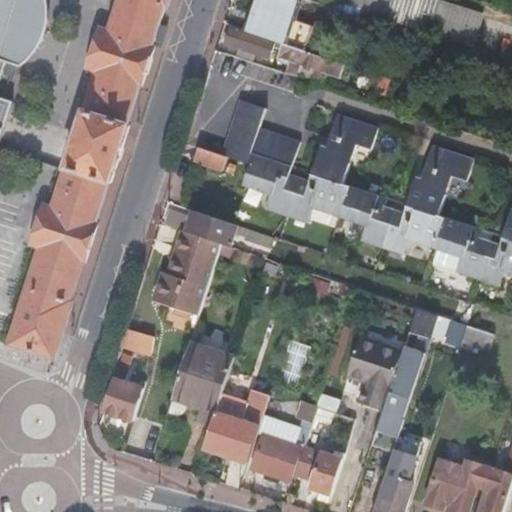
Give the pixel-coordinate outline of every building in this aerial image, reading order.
[(0,0),(0,172),(3,173),(22,109),(0,96),(11,66),(27,70),(52,36),(55,1),(53,0),(0,0)] [(12,345),(53,357),(55,358),(74,302),(70,301),(83,260),(87,261),(99,223),(96,222),(108,183),(110,184),(111,181),(113,182),(130,128),(128,127),(130,124),(127,123),(140,84),(143,85),(156,47),(153,46),(165,6),(168,7),(170,0),(122,0),(113,33),(104,30),(92,65),(94,70),(100,72),(56,209),(47,206),(35,242),(38,247),(43,249),(12,345)] [(258,0),(255,9),(313,28),(314,26),(293,19),(299,0),(258,0)] [(338,0),(338,2),(384,16),(389,0),(338,0)] [(395,0),(390,18),(429,31),(438,3),(429,0),(395,0)] [(433,32),(473,45),(482,17),(443,4),(433,32)] [(360,17),(326,6),(323,15),(333,18),(330,26),(354,34),(360,17)] [(306,51),(313,28),(255,9),(248,32),(278,42),(306,51)] [(396,46),(401,30),(384,25),(378,41),(396,46)] [(226,45),(269,58),(274,44),(231,30),(226,45)] [(329,74),(334,60),(306,51),(278,42),(276,49),(283,51),(280,61),(289,65),(291,61),(329,74)] [(357,87),(369,90),(373,76),(362,73),(357,87)] [(222,156),(229,158),(246,164),(252,166),(245,187),(271,196),(266,210),(310,224),(314,210),(366,227),(362,242),(405,256),(410,241),(461,259),(457,273),(501,288),(506,273),(511,274),(511,215),(502,246),(482,240),(484,232),(440,218),(453,178),(467,183),(475,161),(433,147),(422,180),(418,178),(405,214),(386,208),(388,201),(345,187),(358,146),(372,151),(380,129),(339,116),(328,149),(322,146),(310,183),(290,176),(301,143),(260,129),(267,110),(240,102),(222,156)] [(222,156),(201,149),(196,163),(224,172),(229,158),(222,156)] [(227,223),(195,212),(193,219),(170,211),(165,225),(187,232),(224,245),(231,247),(238,227),(227,223)] [(224,245),(187,232),(174,276),(167,274),(159,301),(201,316),(224,245)] [(420,310),(415,325),(435,331),(440,317),(420,310)] [(433,337),(462,346),(463,343),(469,326),(440,317),(435,331),(433,337)] [(469,326),(463,343),(489,352),(494,335),(469,326)] [(162,345),(126,333),(120,350),(156,362),(162,345)] [(417,353),(427,356),(432,339),(423,336),(417,353)] [(361,404),(386,413),(405,356),(406,353),(364,339),(350,378),(367,383),(361,404)] [(235,356),(192,342),(174,398),(169,412),(177,414),(182,413),(186,411),(188,402),(201,407),(196,422),(212,427),(217,412),(235,356)] [(118,370),(129,373),(134,358),(123,355),(118,370)] [(385,414),(405,421),(425,362),(405,356),(386,413),(385,414)] [(136,421),(148,384),(141,382),(140,388),(115,380),(105,411),(136,421)] [(212,427),(205,449),(250,463),(271,397),(254,392),(246,415),(237,412),(235,418),(217,412),(212,427)] [(337,442),(346,417),(335,413),(327,438),(337,442)] [(302,448),(304,449),(305,447),(312,424),(303,421),(295,446),(265,436),(254,469),(291,481),(302,448)] [(304,449),(295,477),(313,482),(311,488),(334,495),(345,460),(305,447),(304,449)] [(492,470),(482,501),(489,503),(486,511),(504,511),(511,491),(511,449),(505,473),(492,470)] [(409,511),(413,501),(410,500),(422,461),(398,454),(378,511),(409,511)] [(471,511),(475,499),(482,501),(492,470),(468,462),(466,469),(443,461),(428,507),(442,511),(446,504),(453,506),(451,511),(471,511)]
